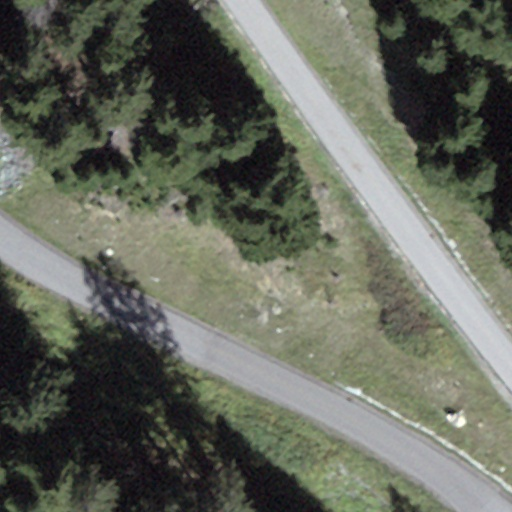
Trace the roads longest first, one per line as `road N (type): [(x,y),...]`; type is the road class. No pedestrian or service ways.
road 1 (unclassified): [(0,242),(83,299),(387,451),(472,511)]
road 2 (unclassified): [(511,363),(249,0)]
